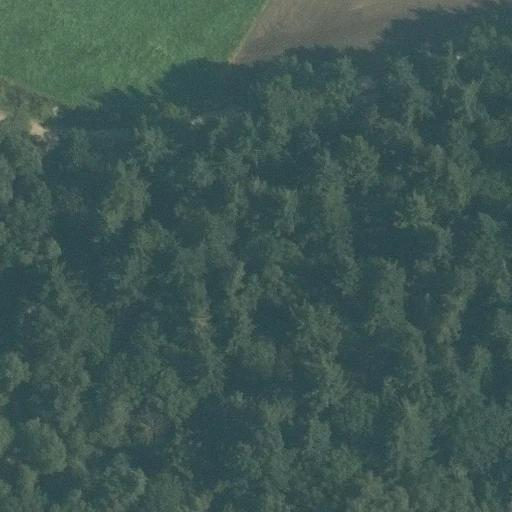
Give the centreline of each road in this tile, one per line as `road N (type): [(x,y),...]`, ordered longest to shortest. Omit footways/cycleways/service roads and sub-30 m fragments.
road 1 (track): [(511,51),(45,168)]
road 2 (track): [(45,168),(0,417)]
